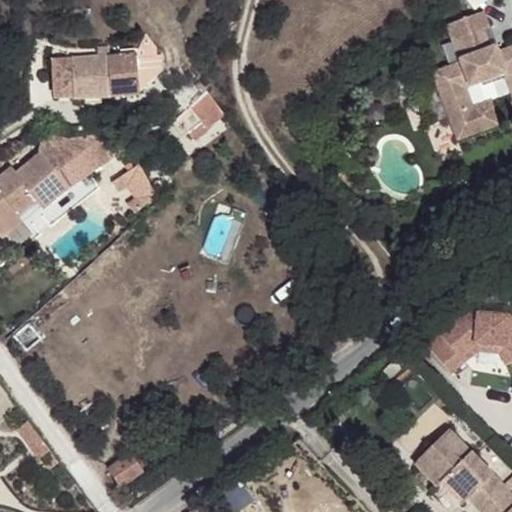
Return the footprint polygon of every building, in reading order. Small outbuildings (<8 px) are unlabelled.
[(485,0),(462,0),(472,11),(485,0)] [(443,27),(449,45),(482,34),(487,32),(481,14),(443,27)] [(449,45),(455,64),(488,52),(482,34),(449,45)] [(153,45),(141,35),(133,52),(154,53),(154,52),(153,45)] [(96,57),(51,62),(54,90),(73,88),(75,100),(111,97),(105,56),(103,46),(95,47),(96,57)] [(488,52),(455,64),(456,67),(432,76),(455,142),(498,127),(490,104),(472,111),(464,89),(504,75),(511,97),(511,47),(495,54),(493,50),(488,52)] [(111,97),(138,93),(138,91),(133,52),(105,56),(111,97)] [(133,52),(138,91),(160,67),(159,52),(154,52),(154,53),(133,52)] [(55,102),(75,100),(73,88),(54,90),(55,102)] [(187,131),(194,140),(207,130),(205,128),(224,115),(209,92),(171,121),(181,136),(187,131)] [(63,180),(116,148),(114,145),(122,140),(115,126),(65,132),(41,126),(36,145),(63,180)] [(0,228),(17,216),(12,209),(29,196),(34,202),(63,180),(36,145),(14,163),(9,157),(0,164),(0,228)] [(153,192),(134,159),(130,162),(127,156),(119,161),(123,166),(107,177),(114,187),(122,181),(130,193),(122,199),(129,209),(153,192)] [(472,214),(459,199),(442,212),(455,228),(472,214)] [(426,346),(449,375),(462,364),(454,354),(466,345),(469,348),(474,344),(507,346),(511,359),(511,314),(469,312),(469,317),(462,317),(458,321),(454,317),(436,332),(440,335),(426,346)] [(454,317),(458,321),(462,317),(469,317),(469,312),(460,312),(454,317)] [(466,345),(454,354),(462,364),(476,351),(502,353),(506,364),(511,361),(511,359),(507,346),(474,344),(469,348),(466,345)] [(391,361),(380,372),(388,380),(399,369),(391,361)] [(40,420),(28,429),(50,459),(62,450),(40,420)] [(474,511),(486,511),(506,493),(447,431),(411,464),(434,488),(438,484),(458,507),(465,501),(474,511)] [(298,438),(240,480),(258,505),(316,463),(298,438)] [(133,455),(112,470),(124,490),(147,475),(133,455)] [(511,511),(511,499),(506,493),(486,511),(511,511)]
